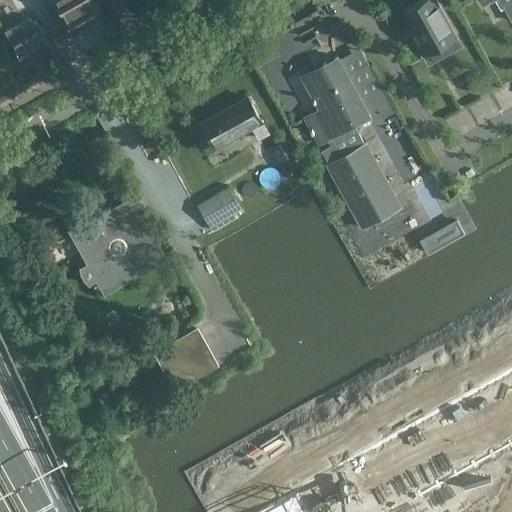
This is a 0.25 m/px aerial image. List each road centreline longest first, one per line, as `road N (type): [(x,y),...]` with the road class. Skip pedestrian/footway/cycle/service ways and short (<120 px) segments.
road 1 (residential): [(0,147),(263,0)]
road 2 (trunk): [(49,511),(0,370)]
road 3 (unknown): [(356,0),(414,112)]
